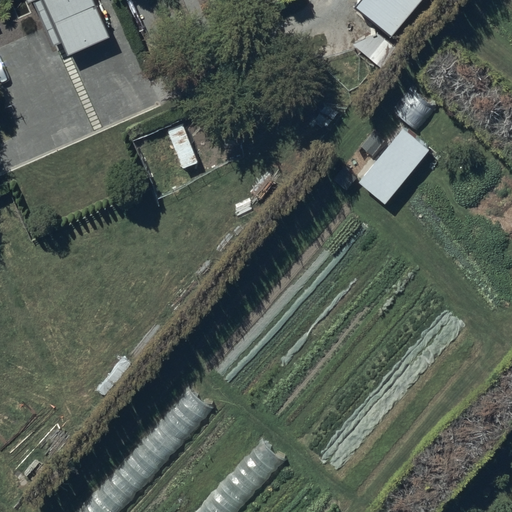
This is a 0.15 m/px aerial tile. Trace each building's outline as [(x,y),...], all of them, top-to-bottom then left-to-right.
[(27,0),(28,0),(32,0),(51,42),(62,38),(68,51),(109,33),(95,0),(27,0)] [(378,29),(352,43),(376,61),(392,41),(378,29)] [(392,109),(404,119),(417,129),(439,103),(415,82),(392,109)] [(403,123),(357,176),(386,200),(431,146),(403,123)] [(257,428),(186,511),(228,511),(282,449),(257,428)] [(324,480),(297,511),(342,511),(350,502),(324,480)]
